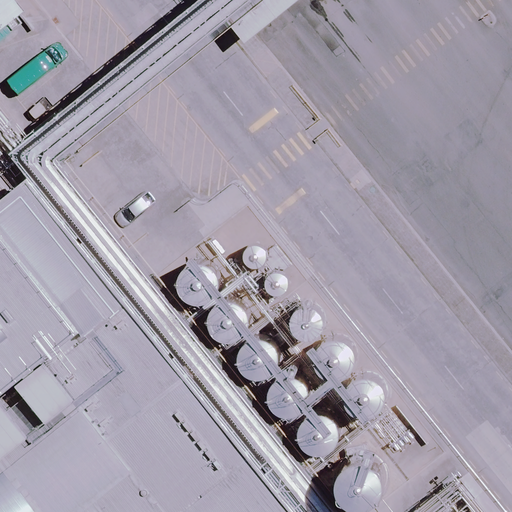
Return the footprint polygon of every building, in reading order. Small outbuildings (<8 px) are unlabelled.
[(271,511),(5,180),(0,184),(0,511),(271,511)] [(180,283),(182,288),(184,291),(187,294),(190,296),(194,298),(198,299),(202,299),(205,299),(209,298),(213,296),(216,294),(219,291),(221,288),(223,285),(224,281),(225,277),(224,273),(223,269),(222,266),(220,262),(217,260),(214,257),(210,255),(206,254),(202,254),(198,254),(195,255),(191,257),(188,259),(185,262),(183,265),(181,268),(180,272),(179,276),(180,280),(180,283)] [(281,323),(283,328),(286,331),(288,334),(292,336),(295,338),(299,339),(303,339),(307,339),(311,338),(314,336),(318,334),(320,331),(323,328),(324,325),(326,321),(326,317),(326,313),(325,309),(323,306),(321,302),(318,300),(315,297),(311,296),(308,294),(304,294),(300,294),(296,295),(292,297),(289,299),(286,302),(284,305),(282,308),(281,312),(281,316),(281,320),(281,323)] [(211,327),(213,332),(215,335),(218,338),(221,341),(225,342),(229,343),(233,344),(237,343),(240,343),(244,341),(247,339),(250,336),(252,333),(254,329),(255,325),(256,322),(255,318),(254,314),(253,310),(251,307),(248,304),(245,302),(241,300),(237,299),(233,298),(230,299),(226,300),(222,301),(219,304),(216,306),(214,309),(212,313),(211,317),(210,321),(211,325),(211,327)] [(310,362),(312,367),(314,370),(317,373),(320,375),(323,377),(327,378),(331,378),(335,378),(339,377),(342,376),(346,373),(349,371),(351,367),(353,364),(354,360),(354,356),(354,352),(353,348),(351,345),(349,341),(346,339),(343,336),(340,334),(336,333),(332,333),(328,333),(324,334),(320,336),(317,338),(314,341),(312,344),(310,348),(309,351),(309,355),(309,359),(310,362)] [(243,363),(245,368),(248,371),(250,374),(254,377),(257,378),(261,379),(265,380),(269,380),(273,379),(276,377),(280,375),(282,372),(285,369),(286,365),(288,361),(288,358),(288,354),(287,350),(285,346),(283,343),(280,340),(277,338),(273,336),(270,335),(266,335),(262,335),(258,336),(254,337),(251,339),(248,342),(246,345),(244,349),(243,353),(243,357),(243,361),(243,363)] [(343,399),(345,404),(347,407),(350,410),(353,413),(357,414),(360,415),(364,416),(368,416),(372,415),(376,413),(379,411),(382,408),(384,405),(386,401),(387,398),(387,394),(387,390),(386,386),(384,382),(382,379),(380,376),(376,374),(373,372),(369,371),(365,370),(361,371),(357,372),(354,373),(350,376),(348,378),(345,381),(343,385),(342,389),(342,393),(342,397),(343,399)] [(273,400),(275,405),(277,408),(280,411),(283,414),(286,415),(290,416),(294,417),(298,416),(302,416),(305,414),(309,412),(312,409),(314,406),(316,402),(317,398),(317,394),(317,391),(316,387),(314,383),(312,380),(309,377),(306,375),(303,373),(299,372),(295,371),(291,372),(287,373),(283,374),(280,376),(277,379),(275,382),(273,386),(272,390),(272,394),(272,398),(273,400)] [(302,440),(304,445),(306,448),(308,451),(312,453),(315,455),(319,456),(323,456),(327,456),(331,455),(334,453),(338,451),(340,449),(343,445),(344,442),(346,438),(346,434),(346,430),(345,426),(343,423),(341,419),(338,417),(335,414),(331,413),(328,411),(324,411),(320,411),(316,412),(312,414),(309,416),(306,419),(304,422),(302,426),(301,429),(301,433),(301,437),(302,440)] [(343,485),(345,490),(347,493),(350,496),(353,499),(357,500),(360,501),(364,502),(368,502),(372,501),(376,499),(379,497),(382,494),(384,491),(386,487),(387,483),(387,480),(387,476),(386,472),(385,468),(382,465),(380,462),(376,460),(373,458),(369,457),(365,457),(361,457),(357,458),(354,459),(351,462),(348,464),(345,468),(344,471),(343,475),(342,479),(342,483),(343,485)]
